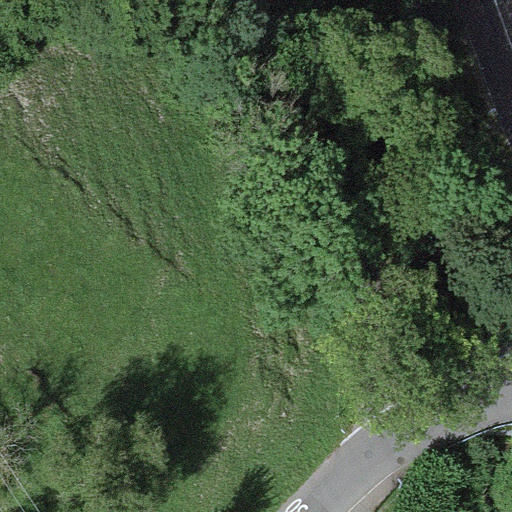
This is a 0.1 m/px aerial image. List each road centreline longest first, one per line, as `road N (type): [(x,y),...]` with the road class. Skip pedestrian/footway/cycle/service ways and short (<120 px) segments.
road 1 (track): [(407,423),(385,372),(325,41),(306,0)]
road 2 (unclassified): [(308,511),(407,423),(511,385)]
